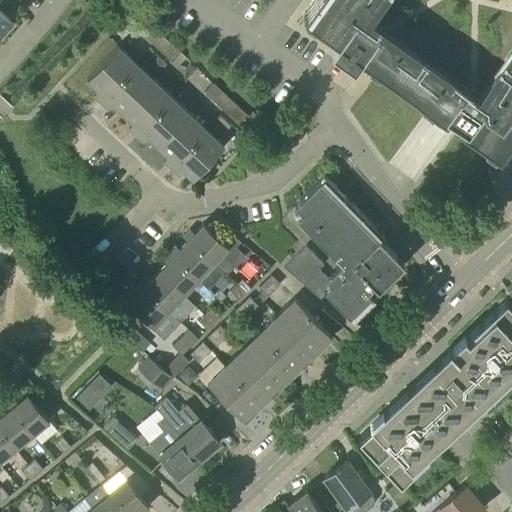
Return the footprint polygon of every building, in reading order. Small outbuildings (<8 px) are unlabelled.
[(0,0),(0,35),(14,20),(7,13),(18,0),(0,0)] [(511,0),(313,0),(304,14),(338,38),(331,47),(334,49),(335,49),(351,60),(350,61),(353,63),(360,54),(446,114),(448,112),(464,123),(462,126),(499,152),(511,133),(511,0)] [(173,45),(144,17),(135,26),(166,55),(170,59),(179,50),(173,45)] [(113,102),(123,111),(153,79),(118,45),(87,78),(97,88),(94,92),(94,93),(98,88),(112,102),(108,106),(109,106),(113,102)] [(190,62),(184,68),(191,74),(197,68),(190,62)] [(148,135),(158,144),(189,111),(153,79),(123,111),(133,121),(129,125),(133,121),(147,135),(143,139),(144,139),(148,135)] [(205,91),(209,96),(242,126),(250,117),(213,82),(205,91)] [(193,178),(212,158),(224,145),(189,111),(158,144),(168,154),(164,158),(168,154),(182,167),(178,171),(179,172),(183,168),(193,178)] [(305,245),(284,267),(321,297),(327,292),(354,319),(367,307),(362,303),(371,294),(367,291),(374,285),(378,289),(396,272),(396,255),(379,237),(378,238),(372,231),(376,226),(353,202),(348,207),(333,192),(338,187),(325,174),(295,204),(302,211),(296,216),(341,262),(328,276),(319,268),(324,263),(305,245)] [(184,235),(214,262),(226,274),(245,253),(236,245),(240,241),(229,231),(222,239),(204,223),(195,232),(191,228),(184,235)] [(199,278),(214,262),(184,235),(184,236),(188,240),(180,248),(176,244),(169,251),(199,278)] [(184,294),(199,278),(169,251),(163,258),(167,262),(159,271),(184,294)] [(169,310),(184,294),(159,271),(151,279),(146,275),(139,283),(169,310)] [(267,294),(280,282),(272,274),(259,286),(262,290),(267,294)] [(235,284),(244,293),(250,287),(241,278),(235,284)] [(178,319),(169,310),(139,283),(133,289),(138,293),(129,303),(167,338),(181,322),(178,319)] [(244,293),(235,284),(229,290),(238,299),(244,293)] [(262,299),(267,294),(262,290),(258,294),(262,299)] [(249,295),(236,307),(245,316),(257,304),(249,295)] [(315,353),(324,343),(332,336),(295,297),(277,314),(315,353)] [(511,376),(511,304),(506,299),(466,336),(464,334),(451,346),(449,345),(448,346),(449,348),(370,423),(372,425),(358,437),(376,456),(377,455),(384,462),(383,463),(401,482),(429,456),(426,453),(478,405),(480,407),(511,376)] [(245,316),(236,307),(224,319),(233,328),(245,316)] [(204,314),(213,323),(219,317),(210,308),(204,314)] [(213,323),(204,314),(198,319),(207,328),(213,323)] [(260,331),(297,370),(315,353),(277,314),(260,331)] [(207,336),(211,340),(216,345),(228,333),(219,324),(207,336)] [(126,335),(140,347),(148,339),(134,327),(126,335)] [(180,353),(181,353),(198,338),(189,328),(172,345),(180,353)] [(297,370),(260,331),(242,348),(280,387),(297,370)] [(211,350),(206,345),(202,341),(189,353),(198,362),(211,350)] [(263,403),(270,396),(280,387),(242,348),(225,364),(263,403)] [(172,377),(163,369),(147,356),(137,368),(163,389),(172,377)] [(245,420),(255,410),(263,403),(225,364),(207,382),(245,420)] [(190,366),(181,374),(190,382),(195,377),(193,374),(196,371),(190,366)] [(99,400),(86,387),(78,396),(91,408),(99,400)] [(6,404),(10,408),(32,435),(50,420),(28,393),(18,402),(14,397),(6,404)] [(154,405),(165,416),(200,458),(220,441),(187,401),(178,409),(166,395),(154,405)] [(0,428),(16,448),(32,435),(10,408),(1,415),(0,413),(0,428)] [(158,422),(163,428),(149,440),(179,476),(200,458),(165,416),(158,422)] [(116,417),(106,428),(128,448),(139,437),(116,417)] [(0,461),(16,448),(0,428),(0,461)] [(63,450),(70,445),(62,435),(55,441),(63,450)] [(74,450),(66,457),(73,466),(82,459),(74,450)] [(28,463),(36,473),(42,467),(34,458),(28,463)] [(348,506),(351,511),(358,511),(376,499),(370,491),(347,459),(324,476),(347,507),(348,506)] [(104,477),(92,461),(87,465),(100,480),(104,477)] [(36,473),(28,463),(21,469),(29,478),(36,473)] [(118,471),(125,479),(109,492),(125,511),(141,511),(150,505),(149,504),(149,505),(140,494),(151,485),(128,463),(118,471)] [(479,511),(485,507),(466,484),(440,506),(445,511),(479,511)] [(2,485),(0,486),(0,496),(4,501),(10,495),(2,485)] [(323,511),(307,489),(288,503),(287,503),(293,511),(323,511)] [(125,511),(109,492),(92,506),(97,511),(125,511)] [(51,510),(52,511),(69,511),(68,511),(61,502),(51,510)]
